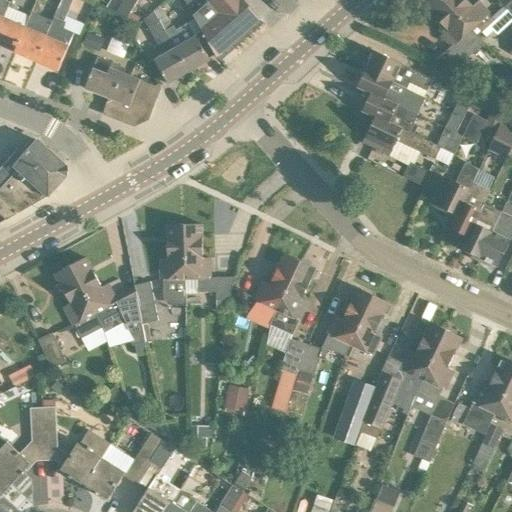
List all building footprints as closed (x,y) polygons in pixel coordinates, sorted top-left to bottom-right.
[(0,0),(0,29),(5,19),(11,3),(4,0),(0,0)] [(15,53),(36,62),(63,0),(49,0),(35,32),(26,28),(15,53)] [(63,0),(36,62),(58,72),(69,47),(68,47),(74,33),(64,29),(67,24),(64,23),(74,0),(63,0)] [(184,0),(216,57),(227,48),(260,19),(243,0),(184,0)] [(442,36),(452,47),(432,65),(463,81),(475,70),(466,60),(483,44),(477,38),(471,31),(442,0),(431,0),(424,6),(447,31),(442,36)] [(477,38),(495,21),(489,14),(478,2),(473,7),(466,0),(442,0),(471,31),(477,38)] [(160,7),(154,12),(189,73),(210,61),(196,38),(188,24),(176,31),(173,26),(172,27),(160,7)] [(168,85),(189,73),(154,12),(144,21),(164,56),(155,61),(168,85)] [(26,28),(5,19),(0,29),(0,46),(15,53),(26,28)] [(433,80),(421,74),(375,52),(366,70),(393,83),(424,98),(433,80)] [(125,69),(98,58),(85,89),(109,99),(104,110),(135,122),(145,118),(157,87),(160,86),(159,85),(156,87),(123,74),(125,69)] [(358,88),(371,94),(404,109),(408,100),(389,91),(393,83),(366,70),(358,88)] [(382,120),(410,133),(418,115),(404,109),(371,94),(362,112),(375,118),(376,117),(382,120)] [(454,112),(464,117),(471,103),(460,98),(454,112)] [(485,126),(498,132),(502,125),(506,116),(492,110),(487,121),(474,115),(463,137),(477,143),(485,126)] [(446,128),(456,134),(464,117),(454,112),(446,128)] [(367,135),(368,136),(376,140),(372,148),(390,157),(397,142),(435,160),(436,158),(450,165),(455,154),(437,146),(410,133),(382,120),(376,117),(375,118),(367,135)] [(511,129),(502,125),(498,132),(489,151),(506,159),(507,159),(511,147),(511,129)] [(455,154),(463,137),(456,134),(446,128),(437,146),(455,154)] [(35,140),(19,158),(14,153),(0,167),(0,216),(4,221),(44,197),(45,198),(46,196),(63,177),(64,177),(64,167),(63,167),(36,142),(36,141),(35,140)] [(403,178),(425,188),(432,173),(410,163),(403,178)] [(464,203),(473,183),(479,170),(465,164),(456,183),(444,178),(431,204),(456,216),(457,216),(463,202),(464,203)] [(450,229),(468,237),(468,238),(484,204),(484,205),(491,191),(473,183),(464,203),(463,202),(457,216),(456,216),(450,229)] [(501,213),(492,232),(480,259),(498,268),(511,237),(511,205),(506,203),(502,213),(501,213)] [(461,250),(480,259),(492,232),(501,213),(484,205),(484,204),(468,238),(468,237),(461,250)] [(186,306),(186,293),(186,280),(185,225),(167,226),(168,259),(161,260),(161,280),(163,280),(163,299),(170,306),(186,306)] [(235,279),(210,279),(210,259),(203,259),(202,225),(185,225),(186,280),(197,280),(197,293),(216,292),(216,303),(227,303),(235,279)] [(255,300),(259,302),(278,311),(301,262),(285,254),(270,284),(264,281),(255,300)] [(96,315),(103,328),(105,333),(126,322),(132,346),(137,345),(139,355),(149,353),(147,343),(143,325),(137,292),(117,302),(108,285),(102,288),(86,258),(70,267),(96,315)] [(301,262),(278,311),(271,325),(293,336),(309,303),(303,300),(317,269),(301,262)] [(103,328),(96,315),(70,267),(55,275),(71,305),(64,308),(74,326),(75,326),(82,339),(103,328)] [(135,286),(137,292),(143,325),(159,321),(154,302),(151,282),(135,286)] [(329,335),(323,347),(328,349),(344,357),(350,345),(373,296),(357,288),(343,319),(336,316),(328,334),(329,335)] [(389,303),(373,296),(350,345),(372,355),(381,337),(374,334),(389,303)] [(395,379),(381,373),(372,398),(363,423),(380,430),(397,389),(415,397),(445,330),(429,323),(415,353),(409,350),(395,379)] [(439,396),(442,389),(444,390),(453,371),(446,368),(461,338),(445,330),(415,397),(435,405),(414,456),(430,462),(454,404),(439,396)] [(66,362),(53,333),(38,340),(52,369),(66,362)] [(291,340),(286,354),(281,371),(283,372),(297,376),(299,371),(306,345),(291,340)] [(319,359),(322,350),(306,345),(299,371),(314,375),(319,359)] [(472,403),(494,414),(511,376),(511,362),(501,357),(487,388),(481,385),(472,403)] [(285,412),(297,376),(283,372),(272,408),(285,412)] [(511,376),(494,414),(511,422),(511,376)] [(229,383),(225,411),(246,414),(250,387),(229,383)] [(374,390),(356,384),(337,437),(355,444),(374,390)] [(459,403),(447,430),(457,434),(469,408),(459,403)] [(46,458),(45,434),(44,408),(31,409),(33,459),(46,458)] [(56,408),(44,408),(45,434),(46,458),(62,458),(62,457),(67,460),(61,471),(84,486),(102,458),(110,444),(89,430),(80,445),(78,443),(70,456),(58,449),(56,408)] [(157,409),(135,411),(138,420),(163,435),(157,409)] [(380,430),(363,423),(360,432),(376,439),(380,430)] [(490,423),(482,443),(495,449),(503,429),(490,423)] [(162,441),(152,434),(138,455),(149,462),(162,441)] [(0,474),(12,485),(31,465),(7,443),(0,450),(0,474)] [(108,501),(123,476),(125,473),(102,458),(84,486),(108,501)] [(149,462),(135,484),(147,491),(133,511),(167,511),(180,491),(157,476),(162,470),(149,462)] [(0,497),(12,485),(0,474),(0,497)] [(220,507),(216,511),(231,511),(244,493),(233,486),(220,507)] [(211,511),(195,501),(180,491),(167,511),(211,511)] [(371,511),(391,511),(395,502),(377,496),(371,511)]
